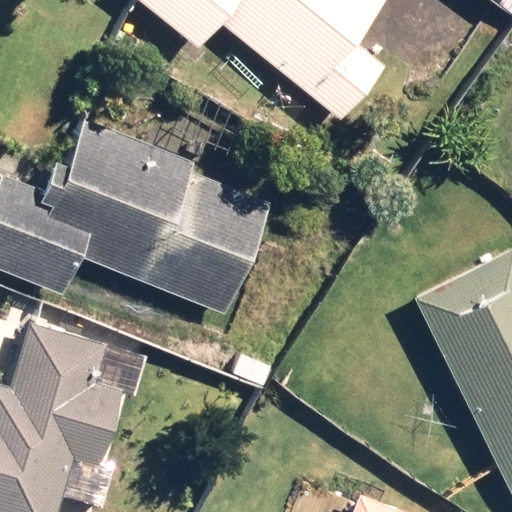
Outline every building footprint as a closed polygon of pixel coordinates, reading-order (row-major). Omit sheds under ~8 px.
[(135,0),(186,43),(209,16),(334,123),(379,69),(339,34),(367,0),(135,0)] [(44,188),(0,172),(0,270),(54,289),(64,260),(215,312),(255,197),(177,170),(181,157),(68,118),(44,188)] [(511,511),(511,245),(509,240),(397,294),(502,511),(511,511)] [(0,511),(49,511),(64,458),(88,465),(109,390),(84,383),(95,344),(17,323),(0,383),(0,511)] [(400,511),(348,491),(339,511),(400,511)]
